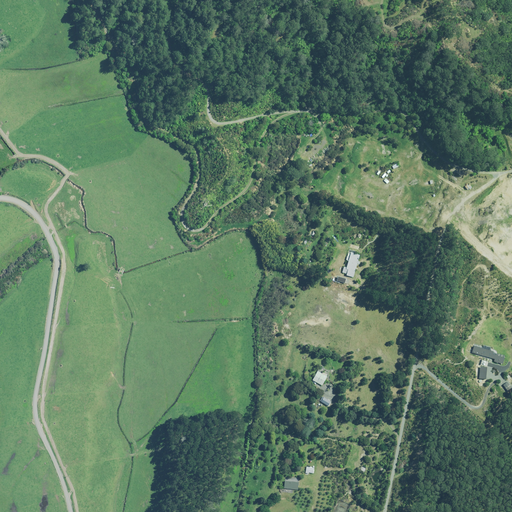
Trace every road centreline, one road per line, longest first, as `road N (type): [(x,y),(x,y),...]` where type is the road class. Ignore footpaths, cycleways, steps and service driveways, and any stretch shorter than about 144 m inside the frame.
road 1 (track): [(88,0),(145,118),(195,150),(196,174),(180,209),(185,238),(254,188),(260,150),(284,120),(454,121),(511,138)]
road 2 (tertiary): [(68,511),(31,413),(58,268),(35,214),(0,198)]
road 3 (residential): [(372,511),(414,309)]
road 4 (track): [(46,228),(47,203),(69,173),(18,154),(0,129)]
